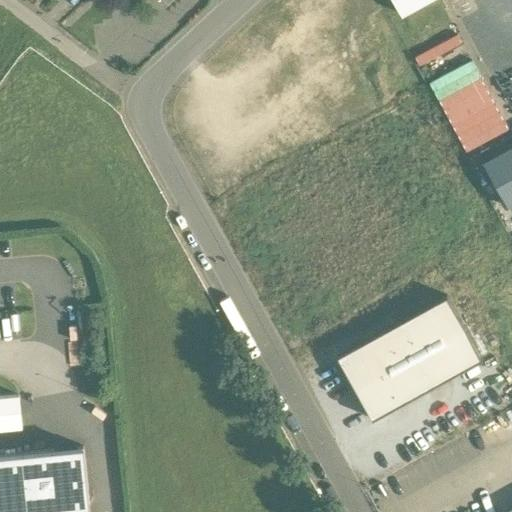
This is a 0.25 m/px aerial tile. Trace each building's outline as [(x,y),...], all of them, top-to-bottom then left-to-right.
[(392,0),(401,15),(428,0),(392,0)] [(418,65),(462,43),(457,32),(412,54),(418,65)] [(511,117),(511,115),(501,96),(459,119),(470,141),(511,117)] [(511,144),(482,161),(508,207),(511,205),(511,144)] [(371,419),(480,360),(445,296),(336,356),(371,419)] [(17,398),(0,399),(0,427),(20,425),(17,398)] [(0,454),(0,511),(87,502),(82,447),(0,454)] [(88,511),(87,502),(0,511),(88,511)]
